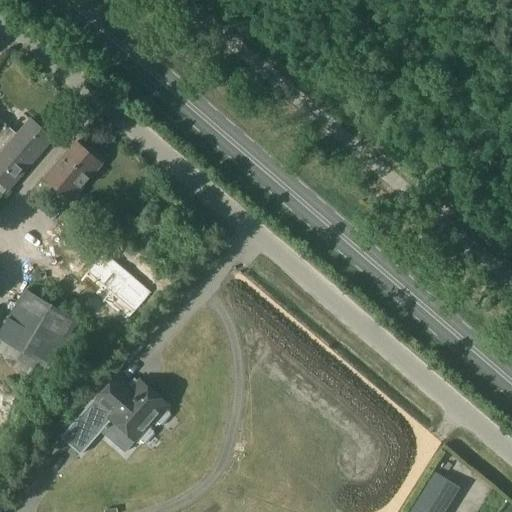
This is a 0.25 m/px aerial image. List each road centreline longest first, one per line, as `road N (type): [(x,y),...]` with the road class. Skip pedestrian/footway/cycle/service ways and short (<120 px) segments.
road 1 (unclassified): [(511,453),(0,17)]
road 2 (primary): [(511,383),(65,0)]
